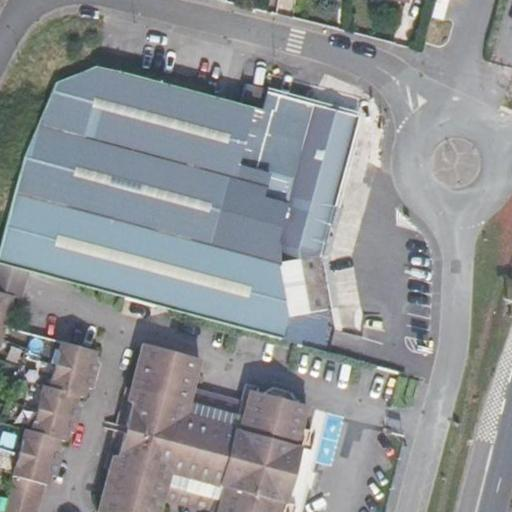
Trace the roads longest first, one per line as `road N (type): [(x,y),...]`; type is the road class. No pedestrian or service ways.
road 1 (residential): [(433,121),(404,81),(340,53),(126,0)]
road 2 (unclassified): [(459,208),(453,351),(414,511)]
road 3 (residential): [(433,121),(411,144),(409,175),(428,201),(459,208)]
